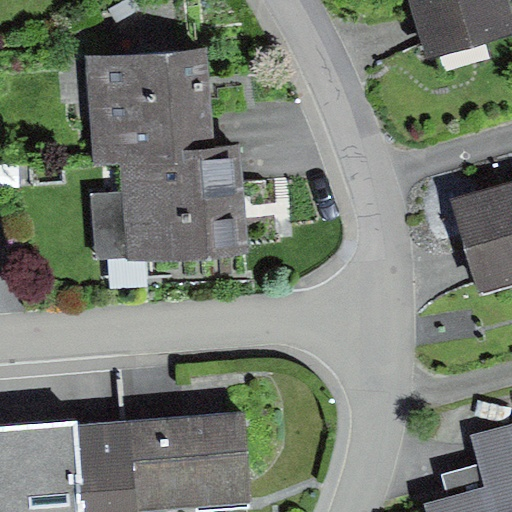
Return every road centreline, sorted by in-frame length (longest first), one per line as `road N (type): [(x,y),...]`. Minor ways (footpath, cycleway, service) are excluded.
road 1 (residential): [(383,311),(0,343)]
road 2 (residential): [(291,0),(368,168),(382,239),(383,311)]
road 3 (residential): [(383,311),(377,431),(356,511)]
